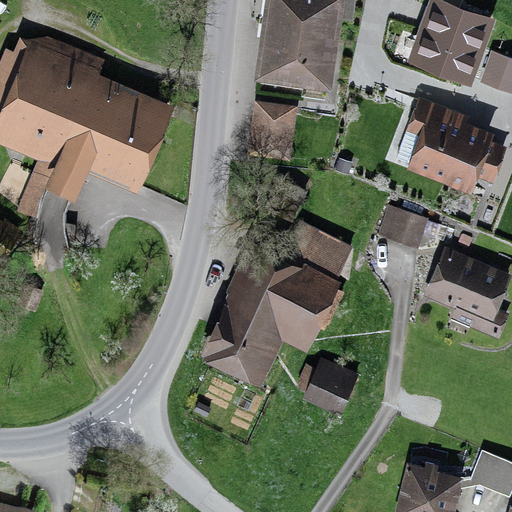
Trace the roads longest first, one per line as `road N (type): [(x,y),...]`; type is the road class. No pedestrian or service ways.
road 1 (tertiary): [(122,410),(162,347),(195,252),(225,0)]
road 2 (residential): [(222,511),(122,410)]
road 3 (tertiary): [(0,444),(47,440),(122,410)]
